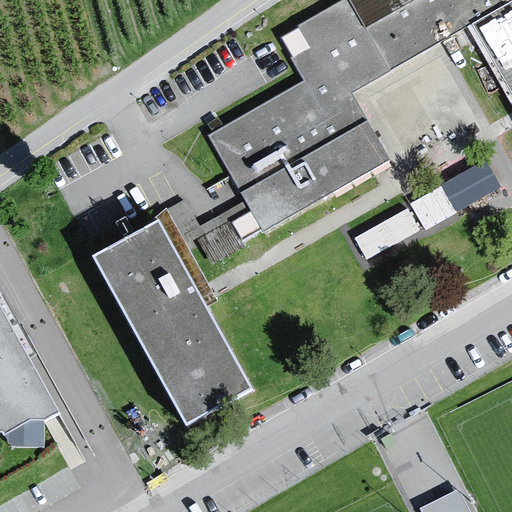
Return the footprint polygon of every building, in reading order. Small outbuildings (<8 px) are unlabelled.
[(314,89),(214,143),(265,237),(393,164),(352,95),(474,26),(511,5),(511,0),(352,0),(355,5),(288,40),(314,89)] [(511,5),(474,26),(511,97),(511,5)] [(410,198),(426,226),(502,182),(486,154),(410,198)] [(185,195),(170,204),(182,225),(197,216),(185,195)] [(409,202),(354,231),(366,254),(421,224),(409,202)] [(153,229),(86,266),(181,436),(246,398),(153,229)] [(63,417),(0,304),(0,438),(7,439),(17,451),(47,450),(47,426),(63,417)] [(419,503),(423,511),(474,511),(459,483),(419,503)]
